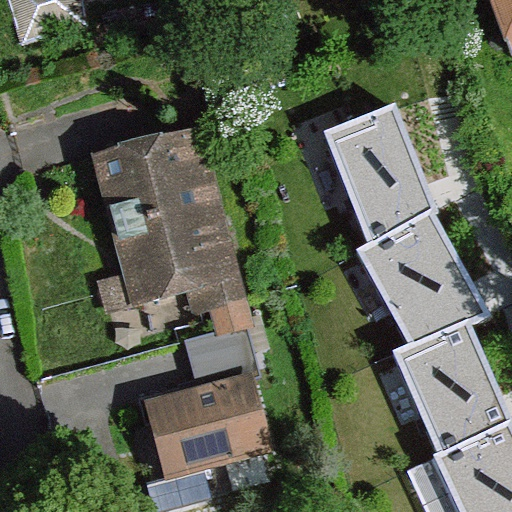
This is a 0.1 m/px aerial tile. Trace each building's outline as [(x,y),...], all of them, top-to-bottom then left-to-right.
[(81,0),(12,0),(26,44),(88,26),(81,0)] [(511,0),(494,0),(511,48),(511,0)] [(511,511),(511,418),(472,324),(494,315),(436,214),(440,211),(396,103),(325,131),(370,243),(357,250),(411,344),(394,351),(440,453),(435,455),(462,511),(511,511)] [(193,138),(104,162),(134,277),(150,273),(158,303),(212,288),(219,309),(244,302),(223,223),(216,225),(193,138)] [(144,402),(166,481),(274,452),(252,373),(144,402)]
